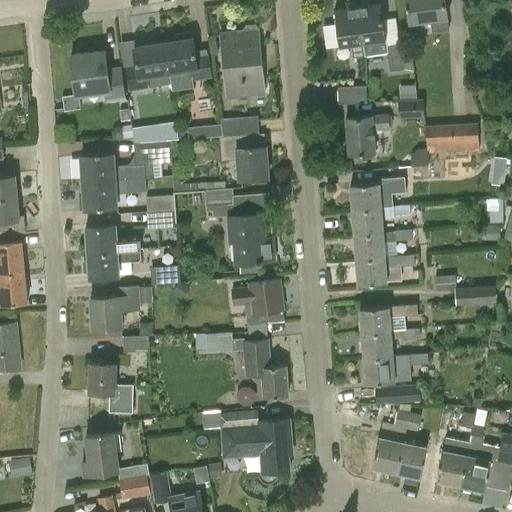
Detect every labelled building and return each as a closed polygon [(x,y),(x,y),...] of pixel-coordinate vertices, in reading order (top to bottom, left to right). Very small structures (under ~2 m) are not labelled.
[(368,0),(357,2),(365,55),(388,52),(391,71),(404,69),(400,43),(387,45),(381,4),(369,5),(368,0)] [(407,0),(410,23),(431,20),(433,31),(449,29),(445,0),(407,0)] [(326,48),(340,46),(352,44),(354,57),(365,55),(357,2),(345,4),(346,9),(334,10),(336,23),(323,25),(326,48)] [(265,92),(259,32),(259,27),(255,24),(246,24),(243,29),(219,31),(226,96),(265,92)] [(176,40),(163,42),(170,81),(171,90),(192,86),(191,80),(212,77),(207,49),(195,51),(193,37),(191,38),(190,31),(175,33),(176,40)] [(151,84),(170,81),(163,42),(134,47),(136,61),(125,63),(129,90),(151,87),(151,84)] [(76,95),(104,92),(105,101),(126,98),(122,65),(107,67),(105,50),(71,55),(76,95)] [(338,103),(367,102),(366,86),(338,87),(338,103)] [(399,117),(425,116),(424,98),(398,99),(399,117)] [(375,153),(374,129),(390,128),(389,114),(345,117),(348,155),(375,153)] [(221,118),(222,123),(223,136),(259,132),(258,115),(221,118)] [(481,150),(479,121),(427,123),(429,153),(481,150)] [(212,137),(220,136),(223,136),(222,123),(211,124),(212,137)] [(150,125),(132,128),(134,141),(152,140),(150,125)] [(269,177),(266,145),(265,132),(259,132),(223,136),(220,136),(221,160),(237,159),(239,180),(269,177)] [(136,163),(115,164),(114,152),(80,155),(82,181),(151,177),(155,177),(154,163),(172,162),(171,140),(134,142),(136,163)] [(495,156),(493,169),(505,171),(506,158),(495,156)] [(0,198),(17,197),(15,174),(14,168),(0,169),(0,198)] [(118,207),(117,193),(152,191),(151,177),(82,181),(84,209),(118,207)] [(381,206),(380,192),(409,190),(408,180),(350,184),(352,208),(381,206)] [(273,236),(272,236),(269,193),(233,195),(232,187),(226,188),(205,190),(207,216),(228,215),(230,242),(234,242),(235,263),(275,260),(273,236)] [(146,196),(147,212),(175,209),(174,194),(146,196)] [(24,214),(19,215),(17,197),(0,198),(0,235),(26,232),(24,214)] [(503,198),(490,198),(490,210),(503,210),(503,198)] [(383,230),(382,220),(394,219),(394,216),(411,214),(410,204),(381,206),(352,208),(354,232),(383,230)] [(176,226),(175,209),(147,212),(146,212),(147,229),(176,226)] [(137,235),(117,236),(116,224),(85,226),(87,253),(141,249),(140,238),(137,235)] [(385,255),(384,241),(412,239),(412,228),(395,229),(395,230),(383,230),(354,232),(356,256),(385,255)] [(0,242),(0,273),(24,271),(21,240),(0,242)] [(119,276),(119,262),(138,261),(141,258),(141,249),(87,253),(87,257),(83,261),(83,271),(88,274),(88,278),(119,276)] [(414,253),(385,255),(356,256),(358,284),(387,282),(386,263),(398,262),(399,265),(415,264),(414,253)] [(150,266),(152,283),(180,281),(179,264),(150,266)] [(27,302),(24,271),(0,273),(0,292),(1,305),(27,302)] [(436,291),(454,290),(456,289),(456,288),(455,274),(435,276),(436,291)] [(285,321),(283,309),(279,279),(249,283),(249,285),(232,288),(234,305),(245,304),(247,324),(267,323),(285,321)] [(140,309),(139,303),(151,302),(150,286),(138,287),(138,285),(117,287),(117,295),(90,297),(92,328),(123,326),(122,310),(140,309)] [(495,285),(456,288),(456,289),(454,290),(455,306),(497,302),(495,285)] [(360,308),(362,335),(403,331),(403,329),(406,329),(405,316),(418,315),(417,304),(360,308)] [(0,369),(21,367),(16,322),(0,324),(0,369)] [(249,340),(245,340),(244,337),(233,338),(232,331),(206,333),(207,351),(243,349),(246,377),(261,375),(263,398),(289,395),(286,364),(271,366),(269,338),(267,323),(247,324),(249,340)] [(406,329),(403,329),(403,331),(362,335),(363,358),(393,356),(392,339),(399,339),(399,340),(420,339),(420,328),(406,329)] [(124,351),(149,350),(149,334),(123,335),(124,351)] [(395,381),(393,356),(363,358),(365,383),(395,381)] [(132,385),(115,384),(116,364),(89,363),(89,392),(91,392),(91,395),(86,395),(85,415),(115,416),(116,411),(132,412),(132,385)] [(419,384),(375,387),(376,402),(420,399),(419,384)] [(397,408),(394,424),(406,427),(410,410),(411,405),(411,404),(399,403),(398,409),(397,408)] [(290,418),(259,421),(257,409),(219,413),(220,428),(222,428),(224,458),(260,455),(262,473),(290,470),(288,443),(292,443),(290,418)] [(410,410),(397,472),(421,477),(427,447),(412,444),(415,431),(415,428),(417,429),(420,412),(410,410)] [(458,439),(470,442),(472,433),(476,414),(464,411),(458,439)] [(397,472),(406,427),(394,424),(382,422),(379,437),(373,467),(397,472)] [(485,428),(474,425),(472,433),(470,442),(482,444),(484,433),(485,428)] [(511,433),(502,431),(496,463),(511,465),(511,433)] [(84,475),(119,470),(114,433),(85,437),(88,461),(82,462),(84,475)] [(437,480),(461,485),(467,455),(443,450),(437,480)] [(491,460),(467,455),(461,485),(485,490),(491,460)] [(12,477),(33,473),(29,456),(8,460),(12,477)] [(193,466),(196,480),(223,475),(220,461),(193,466)] [(131,465),(133,476),(150,473),(148,462),(131,465)] [(154,502),(170,500),(172,511),(202,511),(201,505),(203,504),(200,490),(171,496),(167,470),(150,473),(153,494),(154,502)] [(122,499),(153,494),(150,473),(133,476),(119,478),(122,499)] [(97,498),(100,511),(115,511),(112,495),(97,498)]
